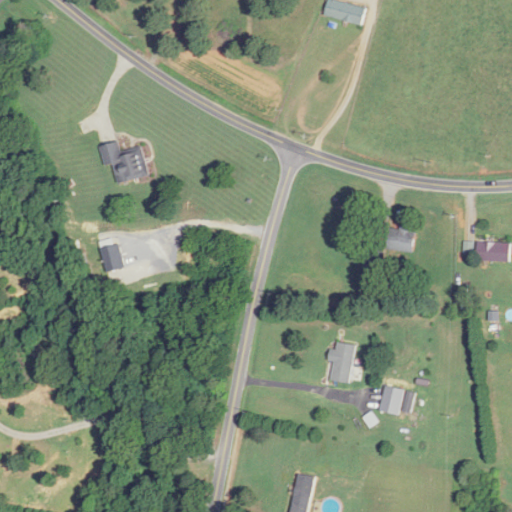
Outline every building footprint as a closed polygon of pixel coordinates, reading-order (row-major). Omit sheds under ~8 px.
[(366,4),(328,4),(328,22),(366,22),(366,4)] [(144,147),(122,152),(120,142),(102,147),(106,166),(115,164),(119,183),(150,176),(144,147)] [(413,253),(415,229),(391,226),(388,250),(413,253)] [(511,242),(477,242),(477,261),(511,261),(511,242)] [(357,346),(335,343),(333,363),(335,363),(332,382),(352,384),(357,346)] [(309,511),(316,477),(299,474),(292,511),(309,511)]
